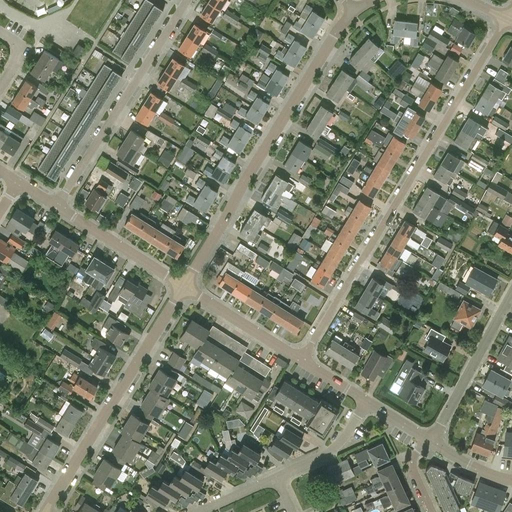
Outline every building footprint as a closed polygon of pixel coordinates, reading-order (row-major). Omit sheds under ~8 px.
[(148,0),(144,0),(137,12),(154,23),(158,17),(158,18),(163,10),(148,0)] [(209,0),(209,2),(220,9),(225,0),(209,0)] [(306,5),(303,10),(288,1),(285,6),(300,16),(303,11),(310,15),(307,20),(306,20),(319,28),(324,19),(313,11),(314,9),(306,5)] [(220,9),(209,2),(201,14),(212,22),(220,9)] [(47,9),(49,14),(62,8),(60,3),(47,9)] [(240,17),(227,9),(223,16),(236,24),(240,17)] [(154,23),(137,12),(129,25),(147,36),(152,28),(151,28),(154,23)] [(306,20),(307,20),(301,16),(298,21),(296,20),(292,27),(299,32),(301,30),(313,37),(319,28),(306,20)] [(455,19),(448,29),(459,35),(456,39),(468,46),(475,34),(464,27),(465,25),(455,19)] [(395,20),(394,34),(391,34),(390,42),(398,43),(399,35),(405,36),(407,21),(395,20)] [(287,21),(280,31),(286,34),(292,24),(287,21)] [(417,23),(407,21),(405,36),(410,37),(410,45),(418,45),(418,36),(416,36),(417,23)] [(195,24),(187,36),(198,43),(206,31),(195,24)] [(147,36),(129,25),(120,38),(138,49),(141,43),(142,44),(147,36)] [(222,34),(213,29),(209,35),(218,41),(222,34)] [(427,37),(436,42),(445,47),(450,40),(432,29),(428,37),(427,36),(427,37)] [(306,48),(295,40),(297,37),(288,33),(284,40),(292,44),(289,49),(288,49),(301,57),(306,48)] [(198,43),(187,36),(179,48),(191,56),(198,43)] [(436,42),(427,37),(424,42),(433,47),(436,42)] [(138,49),(120,38),(112,51),(130,63),(135,55),(134,54),(138,49)] [(369,38),(359,49),(370,58),(379,47),(369,38)] [(206,43),(204,47),(216,55),(219,51),(206,43)] [(79,44),(72,53),(78,57),(84,48),(79,44)] [(272,50),(262,44),(258,51),(260,53),(257,57),(264,62),(272,50)] [(288,49),(289,49),(285,46),(281,51),(279,50),(274,56),(282,61),(283,59),(295,66),(301,57),(288,49)] [(204,47),(201,51),(214,58),(216,55),(204,47)] [(511,47),(503,60),(511,65),(511,47)] [(349,60),(360,69),(370,58),(359,49),(349,60)] [(38,61),(51,70),(58,59),(45,51),(38,61)] [(448,55),(445,61),(428,51),(425,55),(430,58),(430,59),(452,72),(458,61),(448,55)] [(419,68),(425,55),(417,52),(412,65),(419,68)] [(173,58),(165,70),(177,78),(184,65),(173,58)] [(452,72),(430,59),(427,64),(432,66),(431,69),(435,71),(436,69),(439,70),(436,76),(446,82),(452,72)] [(77,66),(68,60),(65,65),(74,71),(77,66)] [(51,70),(38,61),(31,72),(45,80),(51,70)] [(401,61),(391,75),(397,80),(407,66),(401,61)] [(289,76),(277,69),(279,66),(271,62),(266,69),(274,73),(270,78),(283,86),(289,76)] [(104,64),(96,77),(113,88),(116,83),(117,83),(122,75),(104,64)] [(224,64),(219,73),(226,77),(231,69),(224,64)] [(177,78),(165,70),(157,83),(169,90),(177,78)] [(346,89),(354,77),(342,70),(334,82),(346,89)] [(362,70),(358,74),(368,82),(372,77),(367,72),(366,74),(362,70)] [(207,73),(203,79),(216,86),(219,81),(207,73)] [(497,73),(494,78),(504,84),(507,79),(497,73)] [(358,80),(356,83),(366,91),(371,84),(368,82),(358,74),(355,78),(358,80)] [(96,77),(87,90),(105,101),(110,94),(109,93),(113,88),(96,77)] [(197,85),(184,77),(182,81),(195,88),(197,85)] [(431,83),(427,81),(424,86),(415,80),(416,79),(413,77),(409,83),(413,86),(412,86),(435,100),(442,89),(431,83)] [(249,78),(246,83),(251,86),(254,81),(249,78)] [(270,78),(268,83),(260,78),(256,85),(264,90),(265,88),(277,95),(283,86),(270,78)] [(26,80),(19,91),(31,98),(38,88),(26,80)] [(195,88),(182,81),(180,84),(193,92),(195,88)] [(249,86),(241,81),(238,86),(246,91),(249,86)] [(346,89),(334,82),(326,94),(337,102),(346,89)] [(62,90),(53,83),(50,87),(59,94),(62,90)] [(511,89),(505,85),(502,90),(490,83),(482,95),(499,105),(504,108),(507,103),(501,100),(502,99),(506,93),(511,96),(511,95),(511,89)] [(52,90),(43,85),(40,90),(49,95),(52,90)] [(435,100),(412,86),(410,91),(422,99),(419,104),(429,110),(435,100)] [(398,96),(411,104),(415,99),(394,87),(391,92),(398,96)] [(105,101),(87,90),(79,103),(96,114),(100,109),(105,101)] [(269,105),(258,98),(259,95),(251,90),(247,97),(254,101),(251,106),(263,114),(269,105)] [(31,98),(19,91),(12,102),(24,109),(31,98)] [(144,104),(155,112),(163,99),(151,92),(144,104)] [(359,98),(349,92),(345,98),(354,105),(359,98)] [(379,109),(385,99),(380,95),(374,105),(379,109)] [(499,105),(482,95),(475,107),(491,117),(495,111),(499,105)] [(45,100),(38,96),(35,102),(42,106),(45,100)] [(411,104),(398,96),(396,101),(406,107),(403,113),(399,110),(397,114),(419,127),(425,117),(415,111),(410,108),(411,104)] [(389,109),(392,102),(386,99),(380,111),(393,118),(396,112),(389,109)] [(79,103),(71,116),(89,127),(94,120),(93,119),(96,114),(79,103)] [(211,103),(205,114),(211,118),(215,112),(229,121),(233,115),(225,111),(219,106),(218,108),(211,103)] [(155,112),(144,104),(136,117),(147,124),(155,112)] [(237,109),(230,104),(225,111),(233,115),(237,109)] [(21,113),(8,105),(4,112),(16,120),(21,113)] [(314,118),(325,125),(333,112),(322,105),(314,118)] [(251,106),(248,111),(240,106),(236,113),(245,118),(246,116),(257,123),(263,114),(251,106)] [(29,119),(34,121),(42,126),(46,119),(34,111),(29,119)] [(162,111),(160,115),(173,123),(175,120),(162,111)] [(350,116),(341,111),(338,116),(347,121),(350,116)] [(419,127),(397,114),(394,120),(398,122),(393,131),(402,135),(403,132),(412,138),(419,127)] [(173,123),(160,115),(158,118),(178,131),(180,127),(173,123)] [(89,127),(71,116),(63,129),(80,140),(83,135),(84,135),(89,127)] [(509,123),(495,116),(491,123),(505,130),(509,123)] [(469,117),(461,129),(474,137),(477,132),(482,133),(485,127),(469,117)] [(325,125),(314,118),(306,130),(317,137),(320,133),(325,135),(327,134),(331,128),(325,125)] [(251,133),(240,126),(241,124),(233,119),(229,126),(236,130),(233,135),(245,143),(251,133)] [(42,126),(34,121),(25,135),(33,140),(42,126)] [(0,123),(0,146),(1,147),(9,135),(3,131),(6,127),(0,123)] [(375,124),(373,128),(383,134),(385,130),(375,124)] [(207,130),(199,125),(196,130),(203,135),(207,130)] [(63,129),(54,142),(72,153),(77,146),(76,145),(80,140),(63,129)] [(405,143),(394,136),(389,132),(385,138),(371,129),(366,138),(372,141),(381,147),(397,156),(405,143)] [(474,137),(461,129),(454,142),(471,152),(474,145),(471,142),(474,137)] [(131,130),(124,141),(142,153),(146,146),(141,143),(144,138),(131,130)] [(145,135),(161,145),(165,140),(148,130),(145,135)] [(511,136),(501,130),(498,134),(503,137),(500,142),(506,145),(511,136)] [(9,135),(1,147),(13,155),(21,142),(24,138),(12,131),(9,135)] [(196,140),(207,147),(210,142),(199,135),(196,140)] [(233,135),(230,140),(223,135),(219,142),(227,147),(228,145),(240,152),(245,143),(233,135)] [(317,144),(334,154),(337,149),(321,139),(317,144)] [(299,140),(292,153),(303,160),(311,147),(299,140)] [(117,153),(120,155),(116,162),(136,175),(139,169),(134,166),(142,153),(124,141),(117,153)] [(54,142),(46,155),(63,166),(67,161),(72,153),(54,142)] [(312,151),(327,160),(331,153),(316,144),(312,151)] [(397,156),(381,147),(373,160),(378,163),(377,163),(389,170),(397,156)] [(235,163),(224,156),(225,153),(217,149),(213,155),(220,160),(217,165),(229,173),(235,163)] [(164,150),(157,161),(167,168),(175,156),(164,150)] [(184,150),(178,159),(185,163),(191,154),(184,150)] [(441,164),(453,171),(454,170),(458,172),(465,162),(448,152),(441,164)] [(303,160),(292,153),(284,165),(296,172),(303,160)] [(485,190),(495,172),(485,167),(489,162),(474,153),(467,164),(482,173),(475,184),(485,190)] [(63,166),(46,155),(38,169),(56,180),(61,172),(60,171),(63,166)] [(350,165),(356,168),(360,162),(354,158),(350,165)] [(129,173),(111,162),(105,171),(122,182),(129,173)] [(366,165),(362,172),(381,183),(389,170),(377,163),(373,170),(366,165)] [(453,171),(441,164),(433,176),(450,186),(454,180),(450,176),(453,171)] [(217,165),(214,170),(207,166),(203,172),(211,177),(212,175),(223,182),(229,173),(217,165)] [(356,168),(350,165),(346,170),(352,174),(356,168)] [(184,173),(193,179),(197,173),(188,167),(184,173)] [(487,189),(511,203),(511,201),(511,192),(497,184),(502,174),(497,171),(487,189)] [(381,183),(362,172),(359,178),(366,182),(361,190),(373,197),(381,183)] [(293,185),(288,182),(276,174),(269,186),(285,196),(288,191),(289,192),(293,185)] [(311,180),(302,174),(298,180),(307,186),(311,180)] [(134,176),(128,186),(136,191),(142,181),(134,176)] [(354,182),(343,176),(339,181),(351,188),(354,182)] [(217,193),(206,186),(207,183),(199,178),(195,184),(202,189),(199,194),(211,202),(217,193)] [(101,179),(95,189),(94,189),(89,197),(90,197),(86,203),(97,211),(106,197),(104,195),(106,192),(108,194),(113,186),(101,179)] [(166,179),(160,188),(165,192),(171,183),(166,179)] [(306,187),(298,181),(294,187),(302,193),(306,187)] [(339,183),(328,199),(334,203),(335,202),(333,201),(336,195),(337,196),(340,190),(346,194),(349,189),(339,183)] [(285,196),(269,186),(261,198),(273,206),(273,205),(278,208),(285,196)] [(476,207),(479,202),(480,200),(468,192),(467,193),(456,186),(452,192),(476,207)] [(427,187),(420,199),(439,211),(447,199),(427,187)] [(121,192),(115,202),(123,207),(129,197),(121,192)] [(199,194),(196,199),(189,194),(185,201),(193,206),(194,204),(206,211),(211,202),(199,194)] [(447,201),(471,214),(475,208),(451,194),(447,201)] [(137,195),(128,208),(135,212),(137,208),(138,209),(145,200),(137,195)] [(164,198),(159,207),(169,213),(175,204),(164,198)] [(359,199),(354,209),(349,206),(346,210),(363,220),(371,206),(359,199)] [(439,211),(420,199),(412,211),(432,223),(439,211)] [(489,207),(479,202),(476,207),(477,207),(476,208),(485,213),(489,207)] [(336,212),(325,205),(321,211),(332,218),(336,212)] [(182,221),(188,211),(183,207),(176,217),(182,221)] [(13,223),(8,230),(13,233),(18,236),(23,229),(26,231),(26,230),(31,233),(37,224),(32,221),(34,219),(17,208),(9,220),(13,223)] [(288,213),(280,208),(276,215),(285,220),(288,213)] [(272,219),(267,216),(254,209),(247,221),(259,228),(262,224),(267,227),(272,219)] [(343,215),(348,217),(343,226),(355,233),(363,220),(346,210),(343,215)] [(199,217),(188,211),(182,221),(189,225),(192,221),(195,223),(199,217)] [(141,212),(138,216),(132,213),(124,224),(138,233),(148,217),(141,212)] [(511,216),(506,213),(500,222),(509,227),(511,222),(511,216)] [(156,222),(148,217),(138,233),(151,241),(158,229),(153,226),(156,222)] [(289,225),(275,217),(273,221),(286,229),(289,225)] [(310,225),(316,228),(321,220),(315,217),(310,225)] [(39,220),(37,224),(31,233),(37,237),(41,239),(48,226),(39,220)] [(259,228),(247,221),(240,233),(252,240),(257,243),(261,235),(256,233),(259,228)] [(405,221),(398,231),(420,244),(420,243),(424,238),(414,232),(417,228),(415,227),(405,221)] [(511,237),(506,233),(508,229),(495,221),(488,232),(493,235),(500,240),(498,244),(511,252),(511,237)] [(343,226),(337,236),(325,229),(324,232),(331,236),(331,237),(347,247),(355,233),(343,226)] [(168,235),(158,229),(151,241),(164,249),(174,233),(171,231),(168,235)] [(461,234),(451,229),(447,236),(457,241),(461,234)] [(49,240),(52,243),(45,255),(53,260),(68,237),(56,230),(49,240)] [(398,231),(392,242),(403,248),(403,247),(406,243),(406,242),(417,249),(417,248),(420,244),(398,231)] [(13,233),(8,240),(9,240),(12,243),(20,248),(25,241),(18,236),(13,233)] [(181,238),(174,233),(164,249),(177,258),(184,247),(190,251),(195,243),(194,242),(195,241),(189,237),(184,246),(178,242),(181,238)] [(453,244),(440,236),(436,244),(449,251),(453,244)] [(80,245),(68,237),(53,260),(62,265),(69,253),(73,256),(80,245)] [(329,240),(333,243),(327,253),(339,260),(347,247),(331,237),(329,240)] [(8,243),(0,238),(0,259),(22,273),(29,261),(13,251),(15,248),(11,245),(12,243),(9,240),(8,243)] [(304,238),(299,246),(307,251),(312,243),(304,238)] [(298,243),(293,240),(289,246),(294,249),(298,243)] [(269,247),(261,242),(257,249),(265,254),(269,247)] [(392,242),(387,251),(405,263),(411,253),(411,252),(403,247),(403,248),(392,242)] [(257,254),(240,243),(237,248),(253,259),(257,254)] [(298,247),(296,251),(303,256),(303,255),(302,255),(304,251),(298,247)] [(303,256),(296,251),(287,267),(294,271),(303,256)] [(380,262),(385,265),(390,267),(389,268),(387,273),(392,276),(395,271),(396,272),(400,267),(409,272),(412,267),(405,263),(387,251),(381,261),(380,262)] [(327,253),(322,262),(317,259),(315,263),(331,273),(339,260),(327,253)] [(431,264),(437,267),(439,268),(445,258),(437,254),(431,264)] [(269,262),(259,255),(255,261),(265,268),(269,262)] [(95,257),(86,270),(82,267),(76,276),(91,285),(104,263),(95,257)] [(280,274),(283,267),(273,261),(269,267),(280,274)] [(228,262),(219,275),(216,281),(219,284),(232,292),(242,276),(245,272),(228,262)] [(114,269),(104,263),(91,285),(100,290),(105,282),(106,282),(114,269)] [(313,266),(317,269),(311,279),(323,286),(331,273),(315,263),(313,266)] [(0,264),(0,287),(2,287),(4,284),(3,281),(6,276),(9,270),(0,264)] [(283,267),(280,274),(277,279),(281,282),(285,276),(290,280),(294,274),(283,267)] [(437,267),(431,278),(436,281),(443,271),(441,270),(439,268),(437,267)] [(497,280),(474,267),(465,283),(488,296),(497,280)] [(255,284),(242,276),(232,292),(245,300),(255,284)] [(396,287),(393,285),(379,276),(377,279),(373,277),(365,289),(377,296),(383,286),(390,290),(391,288),(405,296),(410,288),(400,281),(396,287)] [(291,285),(301,291),(305,285),(295,278),(291,285)] [(127,279),(127,280),(121,289),(115,286),(108,297),(114,301),(119,294),(121,296),(118,299),(126,304),(128,300),(138,284),(130,279),(129,281),(127,279)] [(437,287),(458,299),(461,293),(440,281),(437,287)] [(455,288),(466,294),(470,287),(459,281),(455,288)] [(147,290),(138,284),(128,300),(132,303),(128,310),(139,316),(146,306),(140,302),(147,290)] [(255,284),(245,300),(257,309),(268,293),(264,290),(261,295),(258,293),(261,288),(255,284)] [(377,296),(365,289),(355,306),(376,319),(380,313),(377,311),(384,300),(377,296)] [(95,313),(106,296),(97,290),(87,307),(95,313)] [(268,293),(257,309),(270,317),(281,300),(275,296),(274,297),(268,293)] [(281,300),(270,317),(283,325),(297,303),(293,301),(290,306),(281,300)] [(454,318),(450,326),(458,330),(462,323),(471,328),(480,311),(463,301),(454,318)] [(300,305),(297,303),(283,325),(296,333),(303,321),(294,315),(300,305)] [(364,317),(355,311),(351,317),(361,323),(364,317)] [(129,335),(113,325),(116,320),(109,316),(101,330),(101,332),(101,334),(105,337),(107,335),(121,344),(124,340),(126,341),(129,335)] [(397,326),(382,316),(376,325),(391,335),(397,326)] [(46,325),(53,330),(57,323),(50,318),(46,325)] [(190,342),(201,326),(192,320),(181,337),(190,342)] [(209,331),(201,326),(190,342),(198,348),(199,348),(205,339),(209,331)] [(46,328),(40,335),(47,340),(52,334),(46,328)] [(443,335),(431,328),(425,339),(429,341),(424,351),(443,361),(446,354),(447,355),(451,349),(449,348),(450,347),(441,342),(440,339),(443,335)] [(216,339),(221,332),(217,329),(212,337),(216,339)] [(388,334),(381,329),(377,335),(384,340),(388,334)] [(370,333),(365,341),(370,344),(375,336),(370,333)] [(336,334),(332,339),(325,351),(338,359),(348,343),(344,340),(341,345),(339,344),(342,339),(336,334)] [(511,337),(509,336),(503,347),(511,352),(511,337)] [(116,357),(103,349),(106,344),(95,337),(91,344),(97,351),(94,357),(110,367),(116,357)] [(199,348),(198,348),(193,355),(202,361),(213,344),(205,339),(199,348)] [(234,350),(238,343),(234,340),(229,347),(234,350)] [(348,343),(338,359),(351,367),(358,356),(352,352),(355,347),(348,343)] [(213,344),(202,361),(211,366),(222,350),(213,344)] [(511,352),(503,347),(497,358),(508,364),(505,370),(500,368),(500,369),(511,375),(511,352)] [(60,356),(78,367),(81,360),(82,359),(65,348),(60,356)] [(401,348),(397,357),(403,360),(407,351),(401,348)] [(230,355),(222,350),(211,366),(220,372),(230,355)] [(387,355),(386,357),(374,351),(361,373),(373,380),(382,365),(388,368),(394,358),(387,355)] [(186,367),(183,364),(185,360),(174,353),(168,363),(179,370),(179,369),(183,372),(186,368),(186,367)] [(230,355),(220,372),(228,377),(228,378),(236,365),(237,365),(239,361),(230,355)] [(248,366),(253,358),(249,356),(244,363),(248,366)] [(277,356),(274,361),(284,367),(286,362),(277,356)] [(89,365),(88,366),(94,370),(104,376),(110,367),(94,357),(89,365)] [(274,362),(266,376),(274,381),(282,367),(274,362)] [(159,369),(154,378),(171,388),(176,379),(175,378),(176,376),(179,377),(180,374),(178,373),(178,372),(166,365),(162,371),(159,369)] [(228,378),(228,377),(226,381),(235,387),(245,371),(237,365),(236,365),(228,378)] [(261,374),(265,376),(270,369),(266,367),(261,374)] [(424,375),(411,368),(401,386),(402,387),(398,394),(416,404),(425,389),(418,386),(424,375)] [(491,370),(487,378),(510,391),(511,391),(511,375),(500,369),(498,373),(491,370)] [(235,387),(243,393),(254,376),(245,371),(235,387)] [(74,372),(69,380),(76,384),(73,388),(74,388),(90,398),(97,387),(74,372)] [(262,381),(254,376),(243,393),(258,402),(270,383),(263,379),(262,381)] [(171,388),(154,378),(148,387),(151,388),(166,397),(171,388)] [(209,388),(212,384),(204,378),(201,383),(209,389),(209,388)] [(510,391),(487,378),(483,386),(502,396),(503,395),(507,397),(510,391)] [(269,392),(266,397),(274,402),(276,397),(280,399),(289,384),(282,379),(271,394),(269,392)] [(69,395),(74,388),(73,388),(63,381),(58,388),(69,395)] [(289,384),(280,399),(288,405),(298,390),(289,384)] [(166,397),(151,388),(146,397),(163,407),(165,408),(166,407),(170,400),(168,398),(166,397)] [(298,390),(289,405),(298,411),(307,396),(298,390)] [(66,401),(67,401),(70,396),(63,392),(60,397),(66,401)] [(497,394),(493,402),(498,405),(508,410),(511,402),(497,394)] [(307,395),(298,411),(307,417),(316,401),(307,395)] [(163,407),(146,397),(140,406),(150,412),(147,417),(159,424),(159,423),(155,421),(163,407)] [(220,411),(225,403),(217,398),(212,405),(220,411)] [(321,399),(306,424),(323,435),(339,410),(321,399)] [(247,419),(255,409),(242,400),(235,410),(247,419)] [(488,414),(494,416),(498,406),(498,405),(485,400),(481,411),(488,414)] [(68,409),(63,406),(59,413),(64,415),(63,416),(75,423),(83,411),(71,403),(68,409)] [(505,409),(498,406),(494,416),(480,453),(489,456),(495,440),(493,439),(505,409)] [(249,430),(259,436),(265,427),(259,424),(268,409),(264,407),(249,430)] [(194,415),(199,417),(203,410),(199,408),(194,415)] [(159,424),(147,417),(144,422),(132,414),(126,423),(143,433),(149,424),(148,424),(149,423),(150,424),(151,422),(157,426),(159,424)] [(480,453),(494,416),(488,414),(486,420),(487,420),(481,435),(477,433),(471,449),(480,453)] [(199,417),(194,415),(191,421),(195,424),(199,417)] [(75,423),(63,416),(56,428),(67,436),(75,423)] [(39,417),(35,423),(50,432),(54,426),(39,417)] [(227,420),(228,427),(243,424),(241,417),(227,420)] [(24,425),(34,432),(40,435),(41,434),(44,428),(35,423),(29,419),(28,418),(24,425)] [(178,434),(185,439),(193,426),(186,421),(178,434)] [(286,429),(280,439),(296,448),(302,438),(291,432),(295,426),(286,421),(283,427),(286,429)] [(143,433),(126,423),(121,432),(124,433),(138,442),(143,433)] [(502,454),(511,455),(511,433),(505,432),(502,454)] [(138,442),(124,433),(118,442),(135,452),(138,448),(142,450),(144,445),(141,444),(138,442)] [(52,458),(59,445),(43,435),(35,447),(52,458)] [(276,450),(287,456),(293,447),(280,439),(276,436),(271,447),(270,446),(267,450),(272,455),(276,450)] [(244,444),(238,453),(249,460),(255,464),(260,454),(255,451),(258,445),(247,438),(244,444)] [(238,453),(237,452),(235,439),(225,441),(226,447),(232,450),(227,458),(238,465),(237,465),(243,469),(249,460),(238,453)] [(52,458),(35,447),(28,458),(16,450),(18,447),(9,442),(7,446),(2,443),(0,446),(0,448),(26,465),(30,460),(33,462),(32,463),(44,470),(52,458)] [(135,452),(118,442),(113,451),(130,461),(135,452)] [(380,444),(354,455),(360,468),(374,462),(375,466),(389,459),(383,445),(380,444)] [(155,453),(160,456),(164,448),(159,445),(155,453)] [(227,458),(221,454),(216,451),(210,459),(216,463),(215,463),(227,470),(226,470),(232,474),(237,465),(238,465),(227,458)] [(160,456),(155,453),(151,459),(156,462),(160,456)] [(26,465),(10,456),(6,463),(15,468),(16,467),(22,471),(26,465)] [(104,459),(99,468),(115,478),(121,469),(104,459)] [(204,468),(201,466),(194,461),(191,467),(202,474),(209,478),(212,474),(221,479),(226,470),(227,470),(215,463),(216,463),(210,459),(204,468)] [(347,459),(326,469),(333,485),(354,476),(347,459)] [(449,511),(459,507),(444,474),(446,470),(432,463),(425,469),(444,511),(449,511)] [(378,470),(380,476),(377,477),(371,479),(373,484),(396,474),(392,464),(378,470)] [(186,470),(180,479),(192,486),(192,487),(197,490),(203,481),(199,479),(202,474),(191,467),(188,471),(186,470)] [(245,470),(243,473),(250,478),(252,474),(254,476),(257,472),(250,467),(247,471),(245,470)] [(93,477),(95,478),(92,483),(95,484),(102,489),(104,490),(107,485),(110,487),(115,478),(99,468),(93,477)] [(456,479),(454,483),(457,491),(469,496),(474,481),(451,471),(450,474),(454,475),(453,478),(456,479)] [(26,473),(23,478),(18,475),(13,483),(30,493),(38,480),(26,473)] [(396,474),(373,484),(365,488),(367,494),(376,490),(375,489),(381,486),(384,484),(387,490),(401,483),(396,474)] [(175,475),(170,484),(169,484),(181,491),(186,495),(192,487),(192,486),(180,479),(175,475)] [(170,484),(169,483),(164,481),(158,489),(169,496),(169,497),(175,501),(181,491),(169,484),(170,484)] [(22,505),(23,505),(30,493),(13,483),(11,488),(0,484),(0,496),(15,505),(17,502),(22,505)] [(387,490),(389,495),(373,502),(375,506),(382,503),(382,504),(405,493),(401,483),(387,490)] [(471,504),(485,509),(492,488),(479,483),(471,504)] [(149,496),(148,498),(141,493),(139,497),(149,503),(157,508),(160,504),(163,506),(169,497),(169,496),(158,489),(153,485),(147,495),(149,496)] [(341,499),(354,493),(351,486),(343,490),(342,488),(338,490),(342,499),(341,499)] [(485,509),(492,511),(498,511),(506,493),(492,488),(485,509)] [(386,490),(372,497),(374,501),(388,494),(386,490)] [(354,493),(341,499),(343,505),(357,499),(354,493)] [(409,503),(405,493),(382,504),(384,508),(390,505),(393,503),(395,509),(409,503)] [(188,496),(186,500),(193,504),(195,500),(198,502),(200,498),(193,494),(190,497),(188,496)] [(90,511),(93,508),(84,503),(86,499),(81,496),(74,508),(79,511),(77,511),(90,511)] [(149,503),(139,497),(138,497),(133,505),(138,508),(142,502),(148,506),(149,503)]
